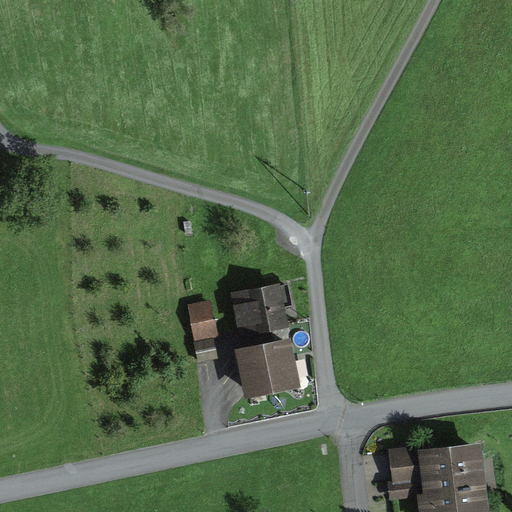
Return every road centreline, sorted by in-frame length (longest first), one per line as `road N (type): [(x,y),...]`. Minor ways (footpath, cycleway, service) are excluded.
road 1 (tertiary): [(340,418),(0,490)]
road 2 (residential): [(0,135),(267,213),(310,247)]
road 3 (residential): [(433,0),(310,247)]
road 4 (residential): [(310,247),(340,418)]
road 5 (tertiary): [(511,394),(340,418)]
